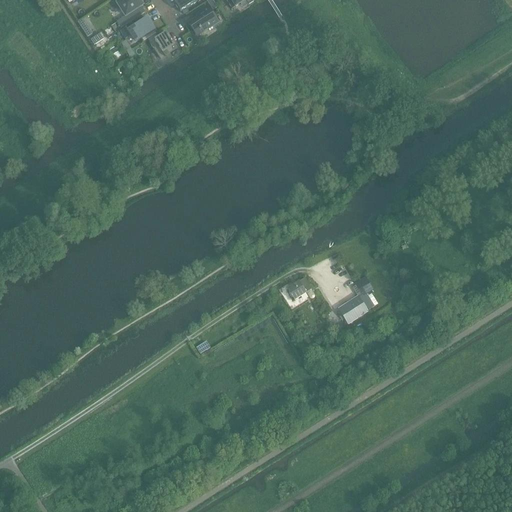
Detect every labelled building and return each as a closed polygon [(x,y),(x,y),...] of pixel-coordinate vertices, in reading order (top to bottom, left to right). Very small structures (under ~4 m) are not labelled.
[(126,17),(117,23),(121,29),(145,13),(141,7),(143,6),(138,0),(124,0),(118,4),(126,17)] [(180,13),(198,1),(197,0),(179,0),(174,3),(180,13)] [(218,8),(212,0),(209,0),(207,2),(213,11),(218,8)] [(256,1),(255,0),(225,0),(232,10),(243,3),(246,1),(248,5),(256,1)] [(203,35),(218,25),(207,9),(194,18),(197,23),(190,28),(195,35),(201,32),(203,35)] [(148,19),(129,31),(136,42),(141,38),(143,43),(148,40),(156,35),(156,34),(154,30),(148,19)] [(100,34),(90,40),(94,46),(104,40),(100,34)] [(178,50),(167,34),(158,39),(156,35),(148,40),(161,61),(178,50)] [(366,278),(355,285),(363,297),(374,291),(366,278)] [(306,294),(309,298),(315,294),(305,279),(287,290),(295,301),(306,294)] [(359,299),(339,311),(348,324),(367,312),(359,299)] [(201,355),(210,349),(206,342),(196,348),(201,355)]
